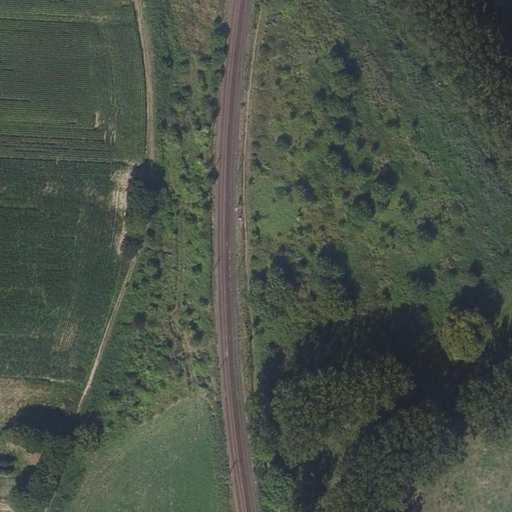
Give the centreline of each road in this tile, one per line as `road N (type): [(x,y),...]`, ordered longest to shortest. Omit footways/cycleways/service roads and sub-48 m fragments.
road 1 (track): [(41,511),(148,206),(153,102),(141,0)]
road 2 (track): [(266,0),(247,152),(251,314),(277,511)]
